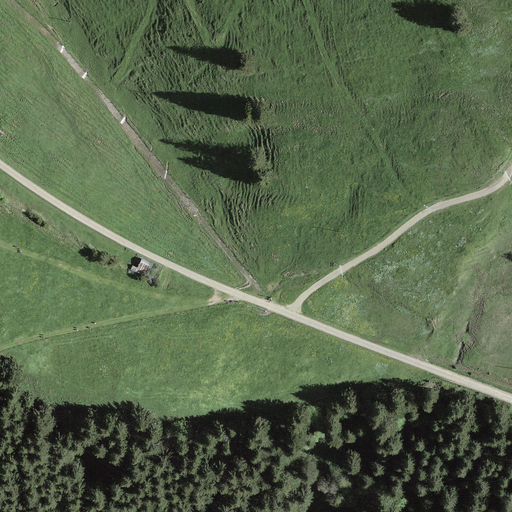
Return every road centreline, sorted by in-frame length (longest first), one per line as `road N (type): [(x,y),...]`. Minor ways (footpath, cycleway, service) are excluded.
road 1 (track): [(10,0),(76,62),(272,307)]
road 2 (track): [(0,162),(119,241),(247,297)]
road 3 (track): [(272,307),(511,399)]
